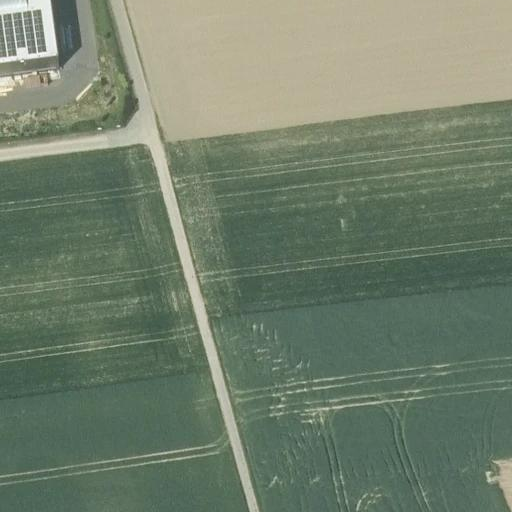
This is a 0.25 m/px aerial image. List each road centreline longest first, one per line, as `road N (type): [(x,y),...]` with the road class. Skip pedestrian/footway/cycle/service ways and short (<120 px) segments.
road 1 (track): [(153,168),(241,511)]
road 2 (track): [(106,0),(153,168)]
road 3 (track): [(0,190),(153,168)]
